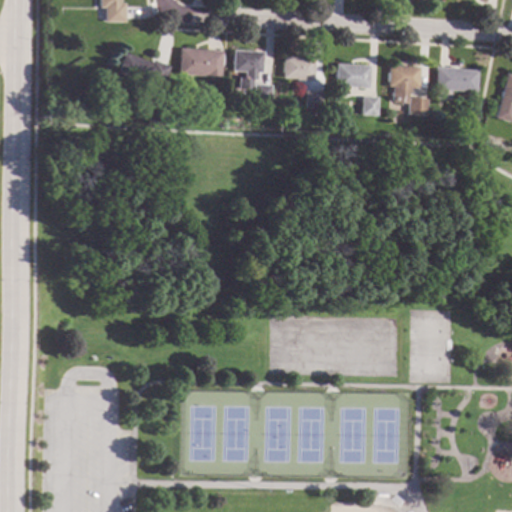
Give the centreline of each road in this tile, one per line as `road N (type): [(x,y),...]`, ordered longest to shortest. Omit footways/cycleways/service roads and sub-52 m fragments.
road 1 (secondary): [(4,511),(14,0)]
road 2 (residential): [(511,40),(199,21),(166,11)]
